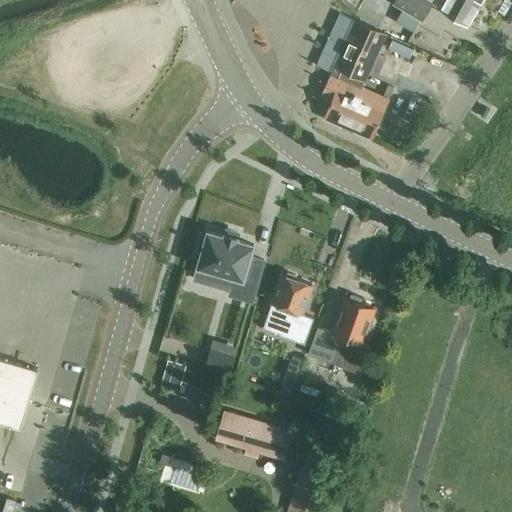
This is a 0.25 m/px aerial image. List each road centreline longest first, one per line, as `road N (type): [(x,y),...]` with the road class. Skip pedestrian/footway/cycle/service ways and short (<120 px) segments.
road 1 (unclassified): [(245,96),(189,145),(166,180),(67,511)]
road 2 (residential): [(511,24),(395,204)]
road 3 (tertiary): [(395,204),(302,155),(245,96)]
road 4 (tertiary): [(511,261),(395,204)]
